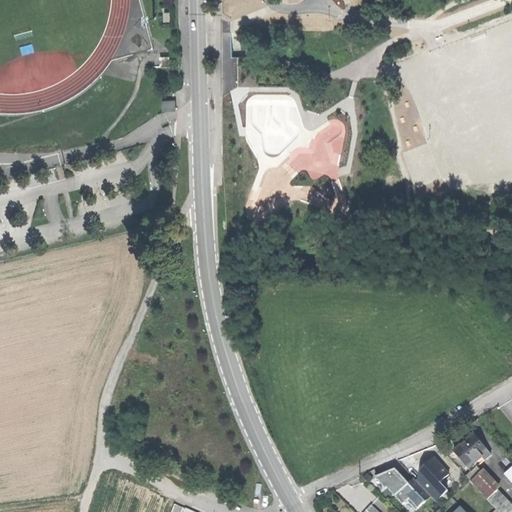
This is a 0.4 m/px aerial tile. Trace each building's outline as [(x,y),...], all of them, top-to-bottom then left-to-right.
[(157,67),(168,67),(168,57),(157,57),(157,67)] [(164,111),(173,111),(172,101),(164,102),(164,111)] [(392,176),(382,186),(391,195),(401,184),(392,176)] [(333,213),(351,213),(351,182),(332,182),(333,213)] [(455,452),(470,469),(483,457),(486,460),(492,454),(474,434),(464,444),(455,452)] [(419,479),(416,481),(431,497),(436,502),(448,491),(441,483),(449,475),(434,458),(421,470),(420,473),(419,479)] [(395,469),(375,478),(386,489),(387,488),(394,495),(403,505),(407,501),(410,504),(416,510),(431,497),(416,481),(414,479),(409,484),(395,469)] [(472,482),(488,499),(499,490),(482,472),(472,482)] [(511,511),(511,504),(499,490),(488,499),(499,511),(511,511)]
